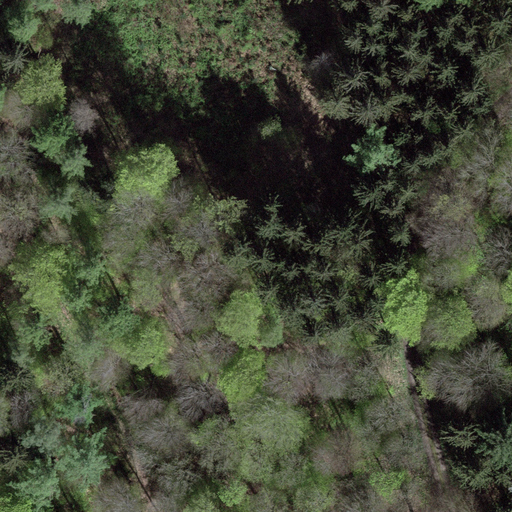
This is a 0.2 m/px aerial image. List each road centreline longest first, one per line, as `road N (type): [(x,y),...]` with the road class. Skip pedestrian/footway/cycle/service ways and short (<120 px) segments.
road 1 (track): [(112,0),(56,72),(29,133),(22,192),(51,295),(138,462),(151,511)]
road 2 (track): [(511,100),(451,161),(420,219),(407,282),(405,347),(447,511)]
